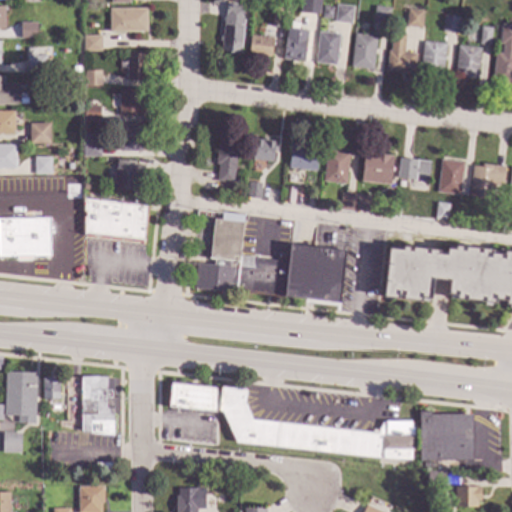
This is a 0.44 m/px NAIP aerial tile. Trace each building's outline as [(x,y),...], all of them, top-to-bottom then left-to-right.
[(242,7),(240,21),(242,21),(239,55),(219,53),(220,43),(218,43),(218,38),(220,38),(224,5),(242,7)] [(351,9),(350,25),(333,23),(335,7),(351,9)] [(388,10),(386,27),(371,26),(373,8),(388,10)] [(282,10),(280,27),(270,26),(272,9),(282,10)] [(145,34),(108,34),(107,11),(145,10),(145,34)] [(317,11),(315,27),(304,26),(305,10),(317,11)] [(422,13),(420,30),(404,28),(406,11),(422,13)] [(457,19),(455,36),(440,34),(442,18),(457,19)] [(14,39),(30,38),(29,23),(13,24),(14,39)] [(511,27),(511,86),(490,84),(493,55),(500,55),(501,45),(498,45),(500,26),(511,27)] [(490,30),(488,47),(477,46),(479,28),(490,30)] [(20,41),(4,41),(4,30),(20,30),(20,41)] [(305,32),(302,63),(281,61),(283,39),(285,40),(286,30),(305,32)] [(317,34),(338,36),(334,67),(313,65),(317,34)] [(404,36),(402,54),(414,56),(412,75),(384,72),(386,53),(388,53),(390,35),(404,36)] [(375,38),(371,72),(349,69),(352,36),(375,38)] [(271,39),(269,59),(246,57),(248,37),(271,39)] [(99,53),(82,53),(82,38),(99,38),(99,53)] [(444,46),(440,77),(418,74),(421,43),(444,46)] [(479,50),(475,81),(453,78),(456,47),(479,50)] [(142,56),(141,80),(122,79),(123,56),(142,56)] [(44,75),(25,76),(25,57),(44,57),(44,75)] [(99,87),(83,87),(83,73),(99,73),(99,87)] [(3,85),(18,85),(18,94),(26,94),(26,105),(18,105),(18,106),(0,106),(0,77),(3,77),(3,85)] [(138,102),(141,102),(141,116),(138,116),(138,118),(117,118),(117,91),(138,91),(138,102)] [(89,107),(98,107),(99,123),(83,123),(83,102),(89,102),(89,107)] [(13,136),(0,136),(0,113),(13,113),(13,136)] [(48,145),(27,145),(27,125),(48,124),(48,145)] [(139,153),(118,153),(118,151),(113,151),(113,137),(118,137),(117,125),(139,125),(139,153)] [(237,139),(232,185),(215,182),(216,166),(214,166),(217,137),(237,139)] [(272,143),(270,163),(251,160),(253,141),(272,143)] [(98,158),(82,158),(82,143),(98,143),(98,158)] [(13,170),(0,170),(0,147),(13,147),(13,170)] [(316,151),(314,173),(287,170),(289,147),(316,151)] [(347,155),(344,186),(321,183),(325,152),(347,155)] [(391,158),(388,186),(359,183),(362,155),(391,158)] [(49,176),(32,176),(32,159),(49,159),(49,176)] [(428,163),(426,181),(413,179),(413,182),(396,180),(398,160),(428,163)] [(133,163),(132,173),(136,174),(134,192),(111,189),(113,170),(115,170),(116,161),(133,163)] [(461,165),(457,197),(435,194),(439,162),(461,165)] [(503,169),(501,187),(492,186),(491,200),(468,198),(471,168),(481,169),(481,167),(503,169)] [(259,185),(257,200),(246,199),(247,184),(259,185)] [(293,189),(292,205),(281,204),(282,188),(293,189)] [(354,197),(353,213),(337,211),(339,195),(354,197)] [(372,198),(370,214),(355,213),(356,197),(372,198)] [(148,207),(144,244),(141,243),(141,245),(131,244),(131,245),(117,243),(117,242),(82,239),(81,219),(83,219),(83,214),(81,214),(81,200),(148,207)] [(447,206),(445,222),(432,221),(434,205),(447,206)] [(49,257),(30,257),(30,258),(0,258),(0,218),(49,218),(49,257)] [(241,224),(237,256),(254,258),(254,260),(286,264),(288,247),(343,252),(337,305),(234,293),(234,294),(193,290),(195,265),(212,267),(212,261),(208,260),(212,221),(241,224)] [(490,251),(489,255),(503,257),(503,253),(511,254),(511,306),(504,306),(504,303),(494,302),(494,304),(455,299),(455,296),(447,295),(448,282),(431,280),(428,300),(420,299),(419,302),(382,298),(387,250),(401,251),(402,248),(437,252),(437,256),(445,257),(445,250),(453,251),(454,247),(490,251)] [(35,373),(34,424),(16,424),(16,417),(3,416),(4,372),(35,373)] [(52,379),(58,379),(58,399),(41,400),(41,379),(45,379),(45,377),(52,377),(52,379)] [(106,379),(112,379),(112,436),(80,432),(80,377),(106,377),(106,379)] [(78,397),(68,397),(68,379),(78,379),(78,397)] [(214,388),(215,413),(167,408),(169,383),(214,388)] [(245,390),(243,403),(251,419),(371,433),(376,433),(382,422),(384,423),(384,421),(410,421),(410,427),(412,428),(412,451),(410,452),(410,460),(383,460),(234,443),(221,413),(216,411),(219,387),(245,390)] [(76,399),(75,407),(67,406),(68,398),(76,399)] [(471,461),(418,461),(418,415),(471,414),(471,461)] [(0,453),(1,432),(20,433),(19,454),(0,453)] [(444,487),(427,487),(427,471),(443,470),(444,487)] [(467,487),(480,487),(480,500),(477,500),(477,507),(454,507),(454,487),(463,487),(463,485),(467,485),(467,487)] [(102,504),(100,504),(100,511),(76,511),(76,487),(102,487),(102,504)] [(204,510),(196,510),(196,511),(177,511),(177,509),(174,509),(174,503),(177,503),(177,488),(203,488),(204,510)] [(8,511),(0,511),(0,493),(8,493),(8,511)]
